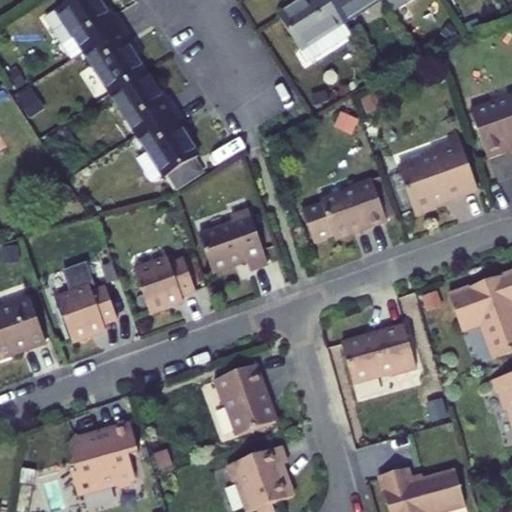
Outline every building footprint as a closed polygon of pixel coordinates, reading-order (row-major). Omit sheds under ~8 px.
[(100,0),(80,0),(49,20),(67,48),(80,40),(89,54),(128,30),(120,17),(114,21),(100,0)] [(303,54),(310,66),(342,45),(335,34),(347,26),(331,0),(311,0),(312,0),(283,19),(305,53),(303,54)] [(331,0),(347,26),(387,0),(331,0)] [(389,0),(398,13),(417,0),(389,0)] [(482,42),(497,32),(488,19),(474,28),(482,42)] [(347,26),(335,34),(342,45),(355,38),(347,26)] [(131,47),(137,43),(128,30),(89,54),(116,96),(149,75),(131,47)] [(80,40),(67,48),(76,62),(89,54),(80,40)] [(20,89),(27,84),(21,74),(13,79),(20,89)] [(173,100),(168,104),(149,75),(116,96),(143,138),(182,113),(173,100)] [(29,110),(40,103),(34,93),(23,100),(29,110)] [(511,97),(471,112),(489,161),(507,154),(505,148),(511,146),(511,97)] [(203,160),(184,130),(190,126),(182,113),(143,138),(169,181),(173,178),(180,189),(204,174),(197,163),(203,160)] [(66,155),(79,147),(70,134),(58,142),(66,155)] [(449,137),(452,145),(461,141),(458,134),(449,137)] [(431,151),(433,157),(399,170),(416,218),(439,210),(437,206),(436,201),(448,197),(449,201),(479,191),(461,141),(452,145),(431,151)] [(367,230),(387,223),(372,180),(351,187),(351,189),(352,191),(321,202),(322,205),(302,212),(314,245),(334,238),(335,240),(366,229),(367,230)] [(320,200),(321,202),(352,191),(351,189),(320,200)] [(436,201),(437,206),(449,201),(448,197),(436,201)] [(249,212),(231,218),(233,224),(199,237),(213,275),(247,262),(251,272),(268,265),(249,212)] [(335,240),(336,242),(367,230),(366,229),(335,240)] [(196,293),(184,260),(170,265),(168,260),(135,272),(151,315),(172,308),(171,306),(184,302),(182,298),(196,293)] [(118,321),(106,288),(92,293),(91,289),(96,287),(88,265),(65,273),(73,294),(57,300),(73,344),(93,336),(93,335),(106,330),(104,326),(118,321)] [(511,273),(450,296),(463,332),(483,325),(495,360),(511,353),(511,273)] [(31,348),(31,350),(47,344),(31,300),(0,311),(0,361),(20,354),(19,352),(31,348)] [(389,374),(390,378),(417,370),(405,325),(378,333),(378,335),(342,345),(353,384),(389,374)] [(266,393),(268,393),(259,368),(216,384),(224,408),(226,408),(228,407),(240,439),(278,426),(266,393)] [(511,414),(511,376),(496,381),(499,390),(505,411),(511,410),(511,414)] [(492,393),(499,390),(496,381),(489,382),(492,393)] [(278,426),(280,424),(268,393),(266,393),(278,426)] [(237,440),(240,439),(228,407),(226,408),(237,440)] [(130,459),(140,456),(131,426),(101,435),(103,439),(88,444),(75,436),(69,448),(74,464),(70,470),(79,499),(116,488),(122,492),(130,489),(133,484),(136,483),(130,459)] [(289,467),(283,450),(230,470),(236,486),(239,485),(248,511),(262,511),(296,500),(288,480),(284,481),(280,470),(285,469),(289,467)] [(456,471),(424,480),(412,483),(411,478),(408,468),(379,476),(389,511),(443,511),(466,506),(456,471)] [(288,480),(285,469),(280,470),(284,481),(288,480)] [(411,478),(412,483),(424,480),(422,475),(411,478)]
